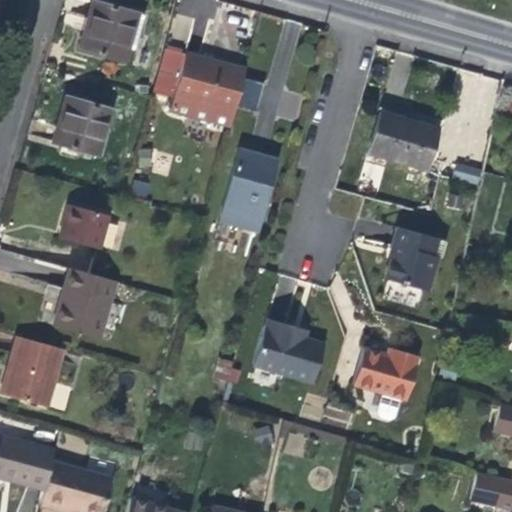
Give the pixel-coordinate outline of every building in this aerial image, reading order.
[(79,45),(123,57),(135,13),(92,1),(86,20),(79,45)] [(182,51),(171,94),(231,111),(242,67),(201,56),(182,51)] [(227,123),(231,111),(171,94),(167,105),(227,123)] [(53,140),(96,152),(108,109),(64,97),(59,117),(53,140)] [(366,151),(421,168),(434,125),(409,117),(379,108),(366,151)] [(237,147),(219,215),(219,216),(253,226),(272,157),(253,151),(237,147)] [(477,184),(481,168),(455,162),(452,178),(477,184)] [(95,250),(105,217),(64,205),(60,218),(54,239),(95,250)] [(204,272),(219,216),(219,215),(204,211),(201,222),(188,268),(204,272)] [(425,289),(435,255),(440,256),(445,238),(437,236),(397,224),(393,239),(392,244),(396,245),(392,258),(388,257),(382,276),(425,289)] [(111,281),(70,269),(61,298),(53,326),(94,338),(111,281)] [(282,329),(284,322),(266,317),(264,324),(262,324),(251,362),(308,379),(320,340),(301,335),(290,332),(282,329)] [(62,350),(19,338),(11,365),(7,376),(4,375),(0,388),(0,395),(45,408),(62,350)] [(388,343),(385,352),(390,353),(396,355),(399,347),(388,343)] [(351,388),(356,389),(368,347),(363,346),(351,388)] [(417,352),(399,347),(396,355),(390,353),(385,352),(368,347),(356,389),(380,396),(375,416),(377,421),(387,423),(392,421),(398,401),(403,403),(417,352)] [(216,361),(213,379),(238,383),(241,365),(216,361)] [(511,404),(500,402),(493,431),(511,434),(511,404)] [(0,443),(0,477),(7,480),(5,486),(39,496),(48,463),(50,456),(0,443)] [(100,511),(109,480),(48,463),(39,496),(38,500),(74,511),(78,511),(100,511)] [(507,511),(511,511),(511,479),(476,472),(469,500),(497,506),(508,509),(507,511)] [(62,511),(73,511),(74,511),(38,500),(37,505),(53,509),(62,511)] [(122,511),(167,511),(126,502),(122,511)]
